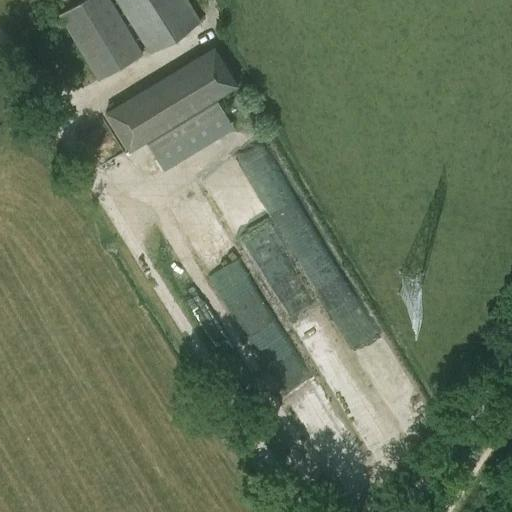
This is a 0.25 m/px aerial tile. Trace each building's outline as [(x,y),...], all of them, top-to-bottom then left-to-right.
[(142,52),(110,0),(80,0),(59,13),(99,79),(142,52)] [(119,0),(150,52),(198,22),(185,0),(119,0)] [(213,46),(192,59),(215,97),(236,84),(213,46)] [(129,149),(145,139),(122,101),(106,111),(129,149)] [(283,228),(308,274),(333,261),(308,214),(283,228)] [(250,276),(223,291),(235,312),(261,297),(250,276)] [(391,436),(371,448),(384,468),(404,456),(391,436)]
